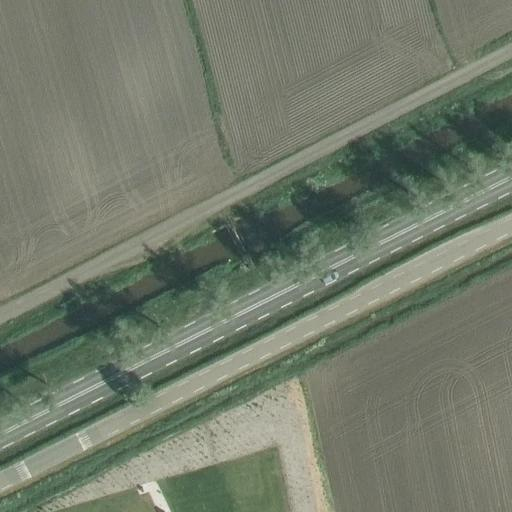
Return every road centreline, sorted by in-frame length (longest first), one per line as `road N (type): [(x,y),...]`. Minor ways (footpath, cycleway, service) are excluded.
road 1 (track): [(0,316),(511,49)]
road 2 (primary): [(0,434),(511,176)]
road 3 (unclassified): [(0,482),(511,225)]
